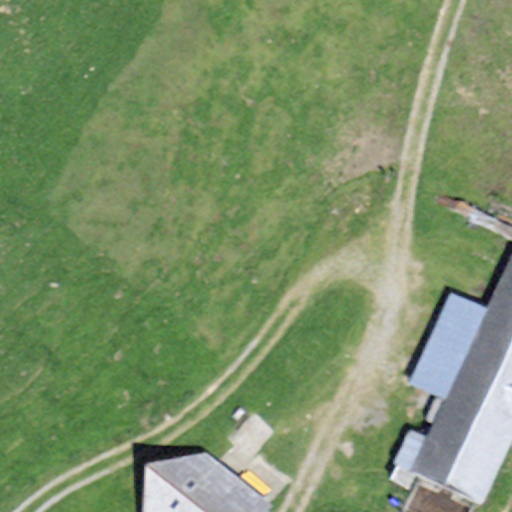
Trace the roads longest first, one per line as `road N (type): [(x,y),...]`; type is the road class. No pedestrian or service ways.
road 1 (track): [(401,289),(311,265),(156,430),(40,490),(27,511)]
road 2 (track): [(401,289),(422,107),(456,0)]
road 3 (track): [(293,511),(401,289)]
